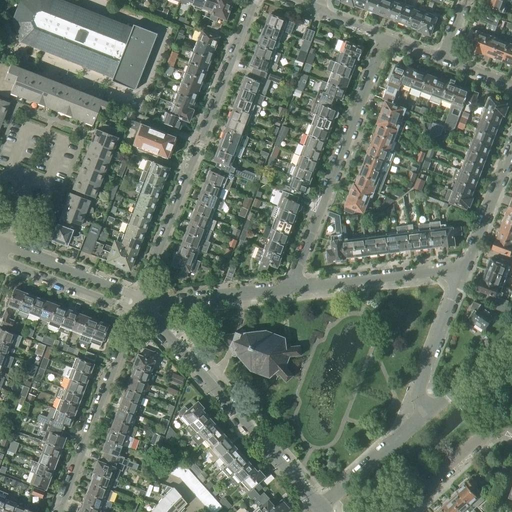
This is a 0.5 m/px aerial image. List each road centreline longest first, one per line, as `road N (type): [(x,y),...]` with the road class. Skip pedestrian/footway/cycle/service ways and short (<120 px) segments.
road 1 (residential): [(137,304),(255,0)]
road 2 (residential): [(320,507),(137,304)]
road 3 (residential): [(290,284),(385,36)]
road 4 (residential): [(137,304),(57,511)]
road 5 (residential): [(290,284),(464,267)]
road 6 (residential): [(430,411),(420,379),(464,267)]
road 7 (residential): [(137,304),(128,291),(1,242)]
road 8 (residential): [(398,511),(504,418),(511,425)]
road 9 (residential): [(320,507),(430,411)]
road 10 (residential): [(0,261),(119,305),(137,304)]
road 11 (residential): [(28,174),(49,178),(58,140),(24,131),(13,168)]
road 12 (residential): [(464,267),(511,151)]
